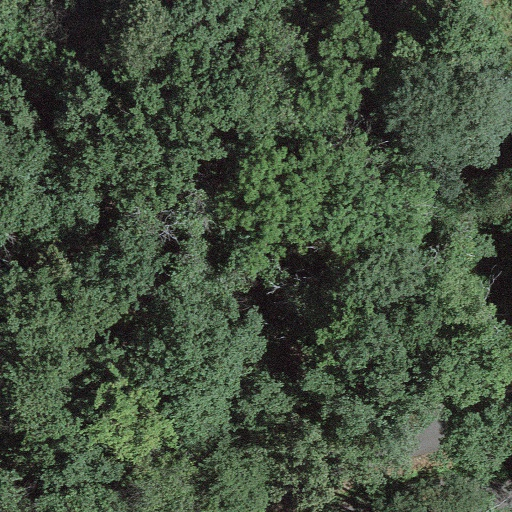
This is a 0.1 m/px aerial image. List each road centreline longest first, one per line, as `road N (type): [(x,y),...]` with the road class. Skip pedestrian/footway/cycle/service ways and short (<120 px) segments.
road 1 (unclassified): [(215,511),(285,483),(511,419)]
road 2 (unclassified): [(511,495),(452,497),(391,511)]
